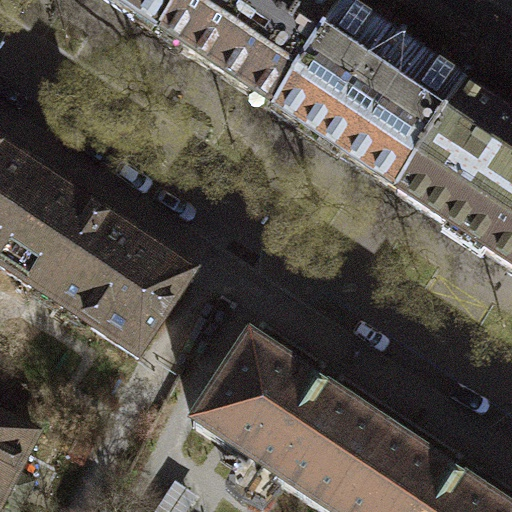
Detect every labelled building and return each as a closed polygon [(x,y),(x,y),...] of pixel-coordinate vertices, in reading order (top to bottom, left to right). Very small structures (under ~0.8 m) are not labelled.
[(104,0),(139,23),(159,37),(183,0),(104,0)] [(183,0),(159,37),(279,116),(345,17),(319,0),(183,0)] [(279,116),(399,197),(465,98),(345,17),(279,116)] [(511,129),(465,98),(399,197),(511,271),(511,129)] [(0,255),(47,184),(0,152),(0,255)] [(121,232),(47,184),(0,255),(0,266),(140,359),(192,279),(121,232)] [(312,511),(336,511),(385,435),(324,395),(249,346),(192,433),(312,511)] [(0,493),(21,504),(29,489),(34,480),(19,473),(38,437),(0,417),(0,493)] [(385,435),(336,511),(507,511),(462,483),(385,435)] [(0,511),(17,511),(21,504),(0,493),(0,511)]
